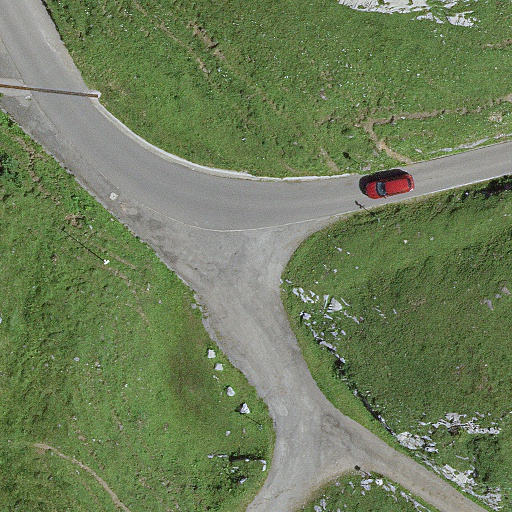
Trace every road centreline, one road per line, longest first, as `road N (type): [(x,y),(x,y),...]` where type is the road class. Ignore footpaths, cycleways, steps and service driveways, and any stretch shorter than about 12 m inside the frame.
road 1 (residential): [(223,202),(247,312),(323,433),(459,511)]
road 2 (tertiary): [(223,202),(162,185),(85,127),(13,0)]
road 3 (tertiary): [(511,157),(320,198),(223,202)]
